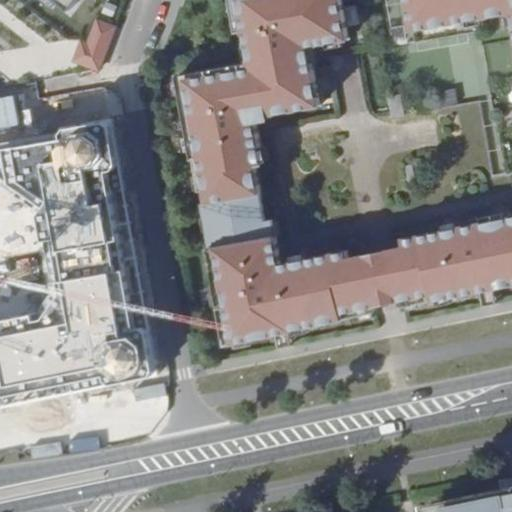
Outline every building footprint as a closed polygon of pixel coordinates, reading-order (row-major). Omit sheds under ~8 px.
[(57,0),(67,8),(73,0),(57,0)] [(234,0),(240,31),(247,29),(253,62),(181,75),(196,160),(199,159),(205,190),(210,190),(212,203),(207,204),(215,249),(212,250),(229,345),(278,335),(290,332),(296,331),(296,330),(348,319),(348,318),(379,312),(378,307),(366,255),(352,259),(350,251),(294,264),(297,278),(288,280),(285,266),(277,220),(269,221),(259,166),(267,164),(258,118),(258,116),(272,113),(273,115),(323,106),(312,46),(351,39),(343,0),(234,0)] [(511,0),(410,0),(417,40),(481,30),(506,172),(511,171),(511,215),(406,239),(407,246),(393,249),(404,301),(405,306),(436,299),(437,300),(483,290),(495,288),(511,284),(511,0)] [(92,17),(74,64),(98,73),(116,27),(92,17)] [(43,312),(0,320),(0,409),(162,373),(115,122),(0,144),(0,182),(6,181),(46,209),(60,289),(43,312)] [(393,249),(366,255),(378,307),(404,301),(393,249)] [(294,264),(285,266),(288,280),(297,278),(294,264)] [(495,288),(483,290),(486,306),(498,304),(495,288)] [(290,332),(278,335),(281,349),(292,346),(290,332)] [(505,493),(495,495),(497,502),(511,499),(511,479),(503,482),(505,493)] [(495,495),(435,506),(436,511),(511,511),(511,499),(497,502),(495,495)]
